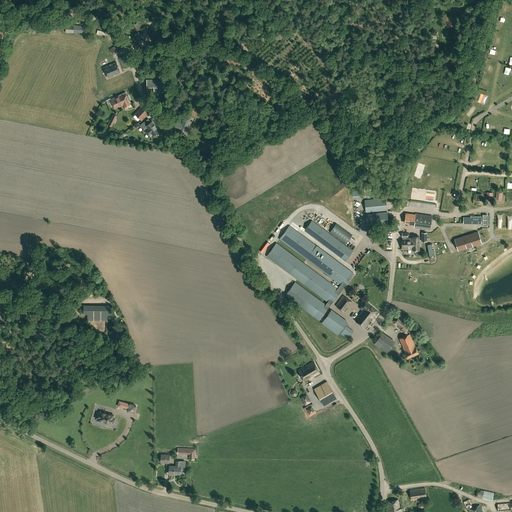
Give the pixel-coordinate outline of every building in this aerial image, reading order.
[(457,26),(457,17),(443,14),(442,24),(457,26)] [(86,31),(86,29),(84,29),(84,24),(78,23),(73,23),(66,23),(65,33),(84,33),(84,31),(86,31)] [(146,38),(141,30),(137,32),(137,31),(133,33),(133,34),(129,37),(134,44),(138,42),(139,44),(143,42),(142,40),(146,38)] [(114,55),(122,49),(117,41),(108,47),(114,55)] [(124,68),(130,66),(125,55),(119,57),(124,68)] [(116,62),(103,67),(105,71),(106,74),(108,78),(120,72),(116,62)] [(147,77),(147,79),(147,88),(154,88),(154,92),(168,92),(168,77),(147,77)] [(118,83),(115,84),(114,80),(107,83),(110,91),(119,88),(118,83)] [(128,95),(127,95),(126,92),(121,94),(118,95),(122,105),(124,105),(124,107),(125,107),(125,109),(128,108),(128,105),(130,104),(129,101),(130,100),(130,99),(128,95)] [(479,102),(484,104),(487,95),(482,93),(479,102)] [(118,95),(110,99),(115,108),(122,105),(118,95)] [(142,120),(148,113),(142,106),(134,113),(142,120)] [(170,124),(173,117),(167,115),(165,122),(170,124)] [(183,136),(191,118),(185,115),(181,123),(177,121),(174,127),(179,129),(177,133),(183,136)] [(152,121),(146,125),(148,128),(145,130),(148,135),(151,132),(154,135),(159,131),(152,121)] [(366,212),(387,210),(386,198),(365,200),(366,212)] [(367,226),(388,224),(387,212),(366,214),(367,226)] [(405,222),(430,226),(432,215),(416,213),(416,214),(406,213),(405,222)] [(352,233),(354,230),(339,218),(337,221),(352,233)] [(345,260),(353,251),(312,220),(305,230),(345,260)] [(329,232),(346,244),(352,235),(336,223),(329,232)] [(344,286),(354,274),(289,225),(279,238),(344,286)] [(482,243),(478,231),(455,239),(458,251),(467,248),(466,246),(472,244),(472,246),(482,243)] [(413,250),(419,249),(419,236),(413,236),(413,238),(407,238),(407,236),(408,236),(408,232),(402,232),(402,236),(403,236),(403,238),(402,238),(402,249),(413,249),(413,250)] [(267,256),(297,278),(331,304),(341,291),(276,243),(267,256)] [(319,320),(329,306),(295,281),(285,295),(319,320)] [(344,312),(352,302),(343,295),(336,305),(344,312)] [(365,328),(374,316),(375,317),(378,312),(363,300),(362,300),(360,303),(360,304),(361,306),(364,308),(355,320),(361,325),(365,328)] [(107,314),(111,314),(111,305),(88,304),(88,305),(84,305),(84,314),(88,314),(88,320),(107,320),(107,314)] [(338,334),(346,323),(329,312),(322,322),(338,334)] [(405,333),(411,325),(398,313),(391,321),(405,333)] [(348,338),(354,331),(346,325),(340,333),(348,338)] [(407,358),(419,353),(416,346),(415,347),(410,334),(399,338),(405,351),(405,352),(407,358)] [(387,352),(393,344),(380,335),(374,343),(387,352)] [(314,361),(305,366),(312,377),(320,372),(314,361)] [(305,366),(299,370),(304,381),(312,377),(305,366)] [(315,388),(318,395),(331,387),(327,381),(315,388)] [(331,387),(318,395),(323,403),(336,396),(331,387)] [(119,401),(118,405),(128,408),(127,411),(134,413),(136,405),(119,401)] [(309,417),(316,412),(311,403),(304,408),(309,417)] [(97,412),(96,418),(98,419),(97,420),(111,424),(111,423),(113,424),(114,418),(113,418),(114,415),(100,411),(99,413),(97,412)] [(170,463),(170,454),(161,453),(160,463),(170,463)] [(169,473),(180,474),(181,474),(181,466),(180,466),(185,466),(185,461),(181,461),(176,460),(176,466),(170,465),(169,473)] [(411,500),(427,498),(425,487),(410,490),(411,500)] [(492,500),(494,492),(478,489),(476,496),(492,500)] [(388,511),(402,511),(401,508),(400,508),(398,499),(387,501),(388,511)] [(467,510),(473,507),(469,499),(463,502),(467,510)] [(498,511),(511,510),(510,503),(498,504),(498,511)]
